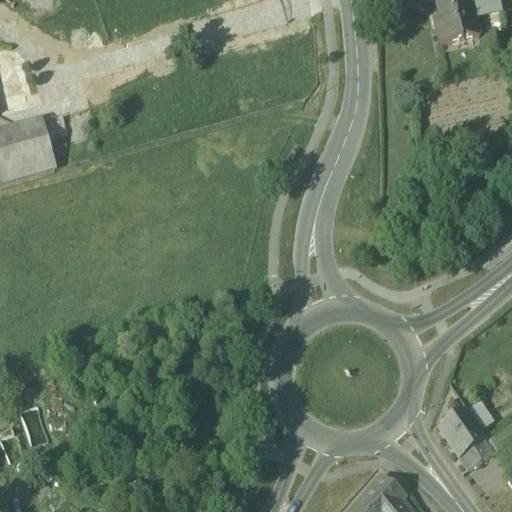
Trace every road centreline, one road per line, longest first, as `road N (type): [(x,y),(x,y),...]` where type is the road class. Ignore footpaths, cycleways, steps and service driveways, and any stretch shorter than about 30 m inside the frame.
road 1 (residential): [(0,123),(71,100),(129,56),(322,0)]
road 2 (tertiary): [(322,315),(312,243),(354,115),(350,0)]
road 3 (secondary): [(322,315),(298,328),(274,376),(290,428),(312,445)]
road 4 (secondary): [(407,346),(511,268)]
